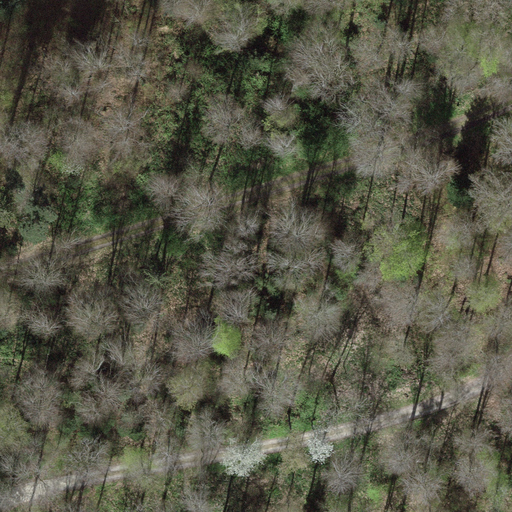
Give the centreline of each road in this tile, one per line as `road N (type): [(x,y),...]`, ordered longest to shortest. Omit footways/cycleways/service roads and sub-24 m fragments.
road 1 (track): [(511,92),(288,186),(0,271)]
road 2 (track): [(511,367),(375,419),(0,496)]
